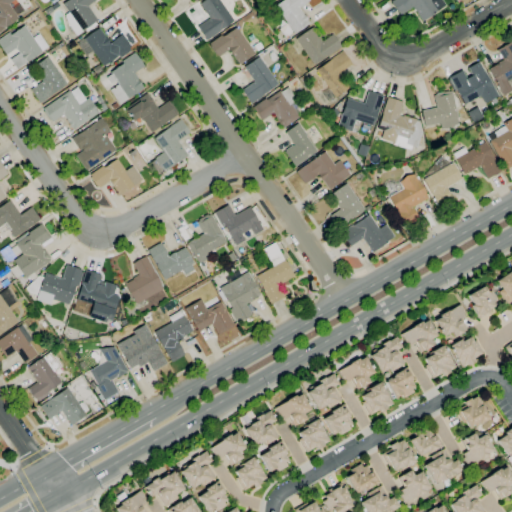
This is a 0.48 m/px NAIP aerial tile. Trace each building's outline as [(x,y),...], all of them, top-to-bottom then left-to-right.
[(0,29),(0,0),(13,0),(8,4),(11,9),(18,4),(23,11),(16,16),(17,18),(0,29)] [(76,36),(66,22),(64,16),(68,13),(62,4),(67,0),(95,0),(87,6),(97,20),(95,22),(97,25),(86,32),(84,30),(82,31),(82,32),(76,36)] [(206,41),(196,27),(209,18),(199,4),(204,0),(218,0),(233,21),(220,30),(221,30),(206,41)] [(294,34),(274,6),(282,0),(309,0),(298,8),(309,23),(294,34)] [(422,21),(412,7),(399,15),(390,2),(392,0),(429,0),(430,1),(431,0),(441,0),(445,5),(422,21)] [(47,15),(44,11),(50,7),(53,11),(47,15)] [(284,37),(278,29),(286,23),(292,32),(284,37)] [(16,69),(9,60),(18,53),(15,49),(5,56),(0,48),(0,37),(8,32),(10,35),(23,25),(32,38),(38,34),(47,47),(41,51),(16,69)] [(313,65),(295,39),(314,26),(316,30),(313,32),(317,37),(318,36),(321,41),(332,34),(340,47),(327,56),(313,65)] [(102,66),(83,39),(100,27),(102,30),(100,31),(109,43),(122,34),(131,46),(128,48),(130,51),(120,58),(118,55),(102,66)] [(238,65),(228,50),(218,57),(216,54),(215,55),(209,47),(210,46),(208,44),(220,35),(222,37),(236,27),(254,53),(238,65)] [(511,90),(502,96),(487,70),(497,64),(497,63),(502,60),(498,52),(497,52),(496,50),(511,41),(511,42),(511,77),(511,78),(511,79),(511,86),(510,87),(511,90)] [(328,102),(321,93),(328,88),(315,70),(329,60),(329,59),(341,51),(351,64),(339,73),(349,87),(334,98),(334,97),(328,102)] [(119,104),(109,90),(118,84),(115,80),(110,84),(106,77),(110,74),(109,72),(122,63),(121,61),(134,52),(144,67),(142,68),(142,67),(134,73),(137,78),(137,79),(143,88),(119,104)] [(39,104),(29,90),(42,81),(32,67),(47,56),(66,84),(52,94),(52,95),(39,104)] [(250,104),(240,90),(253,82),(243,67),(258,56),(277,84),(262,94),(263,95),(250,104)] [(464,105),(456,91),(448,77),(461,70),(466,78),(471,75),(467,68),(478,61),(484,73),(492,88),(493,88),(497,96),(484,103),(479,96),(464,105)] [(96,75),(92,69),(98,64),(102,70),(96,75)] [(297,95),(293,90),(298,86),(302,92),(297,95)] [(448,131),(441,130),(439,123),(424,127),(421,111),(435,108),(433,95),(435,95),(435,93),(442,92),(441,87),(446,86),(448,92),(451,91),(451,92),(454,92),(461,106),(455,108),(457,118),(456,118),(458,124),(448,131)] [(73,130),(62,115),(51,122),(50,119),(49,120),(43,112),(44,111),(42,109),(68,90),(69,92),(76,87),(85,100),(87,98),(98,113),(73,130)] [(282,129),(275,119),(276,119),(272,113),(261,121),(252,107),(264,98),(265,100),(279,90),(280,92),(287,87),(296,100),(296,99),(301,106),(296,110),(299,115),(297,116),(298,117),(282,129)] [(351,131),(336,127),(341,113),(346,98),(363,103),(367,91),(383,96),(378,111),(377,111),(372,125),(354,120),(351,131)] [(153,134),(151,132),(150,133),(140,118),(138,119),(137,117),(132,121),(124,109),(144,95),(143,94),(146,93),(147,95),(148,94),(154,103),(153,103),(157,108),(168,101),(169,103),(170,103),(177,113),(176,113),(177,114),(176,115),(178,117),(171,122),(169,120),(159,127),(160,129),(153,134)] [(421,133),(419,137),(423,139),(421,146),(417,144),(416,148),(411,146),(409,150),(393,144),(393,143),(380,139),(383,131),(377,129),(381,116),(380,116),(386,97),(402,102),(398,115),(399,115),(399,116),(402,117),(402,115),(418,121),(418,122),(421,133)] [(113,110),(110,106),(116,102),(118,106),(113,110)] [(511,165),(506,169),(506,168),(504,169),(488,142),(489,141),(486,136),(504,126),(502,123),(511,117),(511,165)] [(85,171),(75,155),(82,150),(81,149),(79,151),(70,139),(100,118),(109,131),(104,135),(115,150),(85,171)] [(157,177),(153,171),(154,170),(149,163),(154,159),(154,158),(162,152),(152,138),(170,126),(169,125),(178,119),(178,120),(179,119),(189,133),(177,141),(187,156),(163,172),(162,170),(159,173),(160,175),(157,177)] [(294,167),(283,152),(285,151),(284,150),(291,145),(292,146),(293,145),(284,132),(297,123),(306,135),(305,136),(316,152),(294,167)] [(486,179),(479,166),(463,175),(454,159),(451,153),(463,147),(465,152),(484,142),(491,155),(492,155),(501,171),(486,179)] [(328,190),(317,175),(303,184),(295,172),(324,152),(333,164),(338,161),(349,175),(328,190)] [(449,164),(451,163),(457,173),(458,172),(460,175),(458,175),(461,179),(445,188),(452,200),(438,208),(437,207),(435,208),(432,202),(433,201),(432,199),(433,198),(422,180),(426,177),(423,175),(440,156),(449,164)] [(117,196),(115,194),(116,193),(108,181),(98,188),(89,175),(101,166),(103,168),(116,159),(124,171),(132,165),(141,180),(117,196)] [(358,182),(353,176),(360,170),(365,176),(358,182)] [(405,226),(388,197),(386,198),(383,193),(385,192),(381,186),(382,184),(383,183),(385,181),(387,181),(389,180),(391,180),(392,180),(393,181),(393,182),(399,179),(400,180),(405,176),(414,174),(418,180),(417,181),(427,198),(411,207),(418,219),(405,226)] [(339,231),(337,228),(336,229),(328,216),(339,209),(335,204),(336,203),(330,194),(345,183),(358,202),(359,201),(360,203),(359,203),(363,210),(352,218),(347,222),(349,224),(339,231)] [(370,198),(366,193),(372,189),(376,194),(370,198)] [(13,237),(9,232),(2,236),(0,233),(0,205),(9,199),(20,214),(31,207),(39,219),(13,237)] [(234,245),(223,225),(221,226),(213,212),(227,204),(233,215),(236,213),(236,214),(249,206),(258,222),(262,229),(253,235),(249,228),(240,234),(244,240),(234,245)] [(225,242),(206,253),(209,257),(198,264),(186,243),(188,242),(188,241),(194,237),(195,238),(202,234),(195,222),(198,221),(197,219),(206,214),(207,215),(209,214),(225,242)] [(393,236),(386,241),(386,242),(372,252),(361,238),(349,247),(339,233),(352,224),(353,225),(367,215),(378,229),(384,224),(393,236)] [(39,245),(43,250),(44,250),(50,258),(48,259),(50,260),(25,278),(12,261),(22,254),(15,244),(16,243),(14,240),(26,232),(27,233),(24,235),(25,237),(28,234),(27,233),(40,224),(50,237),(39,245)] [(163,280),(146,250),(159,243),(167,256),(174,252),(174,253),(183,247),(192,263),(190,264),(193,270),(184,275),(181,270),(163,280)] [(270,304),(262,291),(263,290),(255,276),(272,267),(267,258),(268,258),(265,254),(264,255),(261,250),(263,249),(274,243),(283,260),(284,260),(293,277),(278,285),(282,293),(287,290),(289,293),(270,304)] [(6,263),(0,254),(0,249),(7,246),(15,257),(6,263)] [(231,262),(226,255),(231,252),(235,259),(231,262)] [(135,304),(122,281),(124,280),(125,283),(132,279),(131,278),(137,274),(131,264),(144,256),(153,270),(151,271),(162,289),(135,304)] [(68,305),(51,299),(49,305),(35,300),(38,291),(37,290),(36,295),(28,292),(25,288),(37,276),(42,277),(44,274),(46,274),(54,276),(54,277),(60,279),(65,264),(81,270),(80,272),(82,273),(78,287),(74,286),(68,305)] [(511,300),(506,304),(497,292),(501,289),(495,281),(511,269),(511,300)] [(110,321),(105,320),(104,322),(87,317),(91,305),(75,300),(80,285),(80,284),(85,270),(100,275),(98,281),(104,282),(104,281),(116,285),(113,294),(118,296),(110,321)] [(236,323),(228,309),(230,308),(219,288),(247,272),(251,278),(250,279),(259,295),(251,300),(250,300),(250,301),(245,304),(251,315),(236,323)] [(478,319),(470,306),(472,305),(467,295),(483,286),(486,293),(490,290),(496,300),(492,302),(494,306),(489,309),(490,312),(478,319)] [(0,332),(0,291),(7,287),(16,301),(7,308),(17,321),(0,332)] [(145,298),(148,305),(165,296),(162,290),(145,298)] [(217,335),(211,324),(197,332),(184,308),(200,299),(206,309),(220,302),(233,325),(217,335)] [(453,337),(450,332),(442,336),(440,332),(439,333),(437,330),(439,329),(434,321),(439,317),(438,315),(446,311),(447,311),(459,304),(464,312),(462,314),(464,317),(460,320),(466,330),(453,337)] [(170,363),(153,332),(170,322),(167,317),(179,311),(182,316),(182,315),(191,331),(175,340),(184,355),(170,363)] [(419,351),(414,342),(409,345),(407,342),(405,343),(400,334),(412,327),(420,321),(421,323),(427,320),(432,328),(433,328),(435,331),(434,331),(436,335),(428,340),(432,345),(423,351),(422,349),(419,351)] [(23,364),(14,351),(12,353),(8,357),(7,356),(4,358),(0,352),(0,338),(16,327),(17,328),(21,325),(31,340),(28,343),(36,355),(23,364)] [(153,370),(145,356),(138,360),(139,361),(129,367),(117,347),(130,340),(133,346),(150,337),(165,363),(153,370)] [(379,373),(369,355),(374,352),(374,351),(382,347),(380,344),(387,340),(387,341),(395,337),(398,341),(399,340),(400,342),(399,343),(401,347),(396,349),(398,352),(397,352),(404,364),(390,372),(388,368),(379,373)] [(461,368),(451,352),(449,349),(450,349),(448,346),(459,339),(461,342),(469,337),(472,342),(474,340),(482,354),(473,359),(474,362),(468,366),(467,364),(461,368)] [(431,379),(424,366),(426,364),(423,359),(432,354),(430,352),(442,345),(443,348),(444,348),(446,351),(445,351),(454,367),(448,371),(449,372),(442,376),(441,373),(431,379)] [(98,349),(113,347),(126,371),(125,372),(125,373),(117,378),(116,377),(110,380),(117,392),(103,400),(95,387),(96,386),(88,371),(105,361),(98,349)] [(36,403),(26,389),(36,382),(32,377),(33,377),(26,368),(51,350),(62,365),(53,372),(60,383),(47,392),(49,394),(36,403)] [(356,388),(351,379),(346,382),(344,378),(342,379),(337,371),(349,364),(349,363),(357,358),(358,360),(364,357),(369,366),(370,365),(371,368),(370,368),(373,372),(365,377),(369,382),(360,387),(359,386),(356,388)] [(394,398),(385,382),(386,382),(385,380),(389,378),(390,379),(392,378),(391,377),(393,375),(406,367),(413,380),(411,381),(414,387),(410,389),(412,392),(402,398),(400,394),(394,398)] [(316,410),(306,392),(309,391),(308,388),(317,382),(317,381),(324,377),(324,378),(332,374),(334,378),(335,377),(337,379),(335,380),(338,384),(333,387),(334,389),(341,401),(327,409),(325,405),(316,410)] [(368,416),(361,402),(363,401),(360,396),(369,391),(367,389),(378,382),(380,385),(381,385),(383,387),(382,388),(391,404),(385,408),(386,409),(379,413),(378,410),(368,416)] [(70,426),(60,411),(48,420),(39,407),(66,387),(78,404),(82,402),(88,410),(84,413),(85,415),(70,426)] [(293,427),(287,416),(282,419),(280,416),(279,417),(274,408),(286,401),(285,400),(294,395),(295,397),(301,394),(306,402),(307,402),(308,404),(307,405),(310,409),(308,410),(313,418),(301,425),(300,423),(293,427)] [(467,427),(465,422),(462,423),(455,410),(464,405),(462,402),(469,398),(470,400),(476,396),(485,412),(486,412),(488,415),(487,415),(488,418),(477,425),(476,422),(467,427)] [(339,435),(337,431),(331,435),(322,419),(331,414),(330,412),(343,404),(350,417),(348,418),(351,424),(347,426),(349,429),(339,435)] [(253,447),(243,429),(246,427),(245,424),(254,419),(253,418),(261,414),(261,415),(269,411),(275,421),(270,423),(271,425),(270,426),(277,438),(264,446),(262,442),(253,447)] [(305,452),(298,440),(300,438),(297,433),(305,428),(304,426),(315,419),(317,422),(318,421),(320,424),(319,425),(328,441),(322,444),(323,446),(316,450),(314,447),(305,452)] [(511,452),(507,456),(496,441),(505,434),(504,433),(511,427),(511,452)] [(417,456),(408,441),(414,437),(412,434),(423,428),(424,430),(428,428),(431,434),(433,433),(441,445),(428,453),(427,451),(417,456)] [(230,465),(223,455),(218,459),(216,455),(214,457),(209,449),(221,441),(220,440),(228,434),(229,436),(235,432),(245,447),(238,452),(242,458),(230,465)] [(467,467),(462,458),(463,457),(461,454),(466,451),(460,441),(464,439),(464,438),(472,434),(475,439),(483,435),(492,450),(486,453),(488,455),(479,460),(467,467)] [(393,471),(390,466),(388,467),(380,454),(390,449),(388,446),(395,442),(396,443),(401,440),(403,442),(411,456),(412,455),(414,458),(413,458),(414,461),(403,468),(402,466),(393,471)] [(276,472),(274,468),(268,472),(258,456),(268,450),(267,449),(280,441),(287,453),(284,455),(288,460),(284,462),(286,466),(276,472)] [(438,484),(436,481),(433,483),(423,466),(431,460),(429,456),(442,449),(449,461),(450,460),(451,462),(456,460),(462,469),(454,474),(455,475),(448,479),(448,478),(438,484)] [(191,488),(178,469),(190,461),(190,460),(197,455),(197,456),(204,451),(211,461),(206,464),(207,466),(215,478),(202,487),(199,483),(191,488)] [(243,491),(235,478),(237,477),(234,472),(242,466),(240,464),(251,457),(265,478),(259,482),(261,483),(254,488),(252,485),(243,491)] [(354,493),(345,477),(351,473),(349,469),(359,464),(361,467),(365,465),(368,471),(371,469),(378,482),(364,490),(364,488),(354,493)] [(499,500),(492,490),(488,493),(486,489),(484,490),(479,482),(491,475),(490,474),(498,469),(500,470),(505,467),(511,477),(511,483),(507,487),(511,492),(499,500)] [(403,504),(398,494),(400,493),(398,491),(403,488),(397,478),(409,471),(412,476),(420,471),(422,476),(424,475),(425,478),(424,478),(429,487),(424,490),(424,492),(403,504)] [(164,507),(157,495),(156,495),(155,494),(150,497),(144,487),(151,483),(150,481),(157,477),(158,480),(166,475),(166,476),(172,472),(183,489),(174,495),(177,498),(164,507)] [(208,511),(206,511),(197,497),(205,491),(204,489),(217,481),(225,493),(223,494),(226,500),(223,502),(225,506),(215,511),(213,509),(208,511)] [(340,511),(332,511),(331,510),(327,511),(321,502),(325,499),(323,496),(328,493),(327,490),(339,483),(347,496),(345,497),(351,506),(340,511)] [(453,511),(449,505),(455,501),(454,500),(461,496),(459,493),(466,489),(467,490),(474,485),(477,489),(478,488),(479,490),(478,490),(480,495),(476,498),(477,500),(476,500),(484,511),(453,511)] [(365,511),(360,502),(369,497),(366,493),(379,486),(386,498),(387,498),(388,499),(393,496),(395,500),(396,500),(398,502),(396,502),(399,506),(391,511),(392,511),(365,511)] [(117,511),(115,508),(120,505),(119,503),(127,498),(139,490),(145,499),(143,500),(145,503),(141,506),(144,511),(117,511)] [(167,511),(166,510),(179,502),(180,504),(188,498),(198,511),(167,511)] [(294,511),(293,510),(305,502),(307,505),(312,501),(316,507),(317,506),(320,511),(294,511)]
